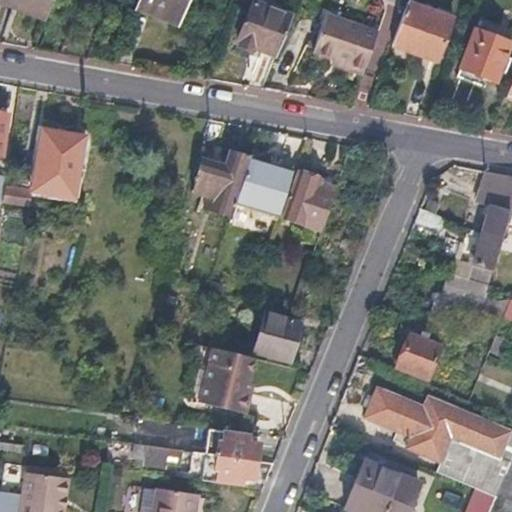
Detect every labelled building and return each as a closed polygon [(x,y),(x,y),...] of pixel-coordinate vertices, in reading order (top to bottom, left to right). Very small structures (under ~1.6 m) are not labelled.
[(0,0),(0,7),(24,16),(49,25),(58,0),(0,0)] [(187,0),(138,0),(134,10),(152,17),(155,9),(167,14),(180,19),(187,0)] [(290,16),(250,1),(234,41),(239,43),(237,48),(244,50),(250,53),(253,47),(275,56),(290,16)] [(453,19),(408,2),(391,47),(414,55),(436,63),(453,19)] [(377,37),(326,19),(315,51),(324,54),(333,57),(331,62),(364,73),(377,37)] [(510,42),(475,28),(456,78),(464,82),(473,85),(476,77),(494,84),(510,42)] [(43,131),(35,172),(55,176),(52,194),(70,197),(81,138),(43,131)] [(195,183),(210,187),(207,197),(203,208),(230,216),(235,203),(248,158),(229,152),(224,167),(202,161),(195,183)] [(256,160),(248,158),(235,203),(242,205),(256,160)] [(256,160),(242,205),(277,216),(293,172),(256,160)] [(55,176),(35,172),(32,190),(52,194),(55,176)] [(483,233),(502,239),(510,214),(511,214),(511,211),(511,176),(488,172),(487,172),(474,213),(482,216),(483,214),(488,216),(483,233)] [(318,185),(320,181),(298,174),(282,217),(320,230),(331,201),(335,191),(318,185)] [(5,179),(2,204),(27,207),(31,183),(5,179)] [(336,186),(320,181),(318,185),(335,191),(336,186)] [(210,187),(195,183),(192,193),(207,197),(210,187)] [(473,262),(493,268),(502,239),(483,233),(473,262)] [(171,247),(160,281),(171,284),(181,250),(171,247)] [(493,268),(473,262),(467,279),(449,273),(442,293),(437,292),(431,313),(467,306),(501,320),(509,300),(488,299),(486,292),(493,268)] [(511,300),(509,300),(501,320),(511,325),(511,300)] [(264,314),(254,352),(289,361),(299,324),(264,314)] [(410,333),(397,364),(427,377),(440,346),(410,333)] [(495,336),(489,350),(503,356),(509,341),(495,336)] [(245,414),(251,393),(245,392),(248,382),(253,358),(212,348),(197,402),(245,414)] [(248,382),(245,392),(251,393),(253,383),(248,382)] [(434,471),(495,497),(511,455),(511,429),(428,394),(423,406),(376,387),(364,417),(409,436),(405,447),(438,461),(434,471)] [(132,432),(165,436),(166,424),(167,422),(133,417),(132,432)] [(166,424),(165,436),(192,440),(194,427),(166,424)] [(208,430),(205,454),(256,461),(258,443),(246,441),(247,436),(208,430)] [(180,451),(134,444),(132,457),(144,459),(143,466),(163,469),(163,462),(178,464),(180,451)] [(256,461),(205,454),(201,481),(240,486),(241,478),(253,479),(256,461)] [(511,511),(511,455),(495,497),(489,511),(511,511)] [(403,511),(416,482),(362,460),(344,505),(359,511),(403,511)] [(20,511),(62,511),(63,509),(59,509),(61,498),(64,498),(67,479),(26,473),(20,511)] [(153,511),(156,492),(144,490),(141,511),(153,511)] [(194,511),(197,496),(157,490),(156,492),(153,511),(194,511)]
